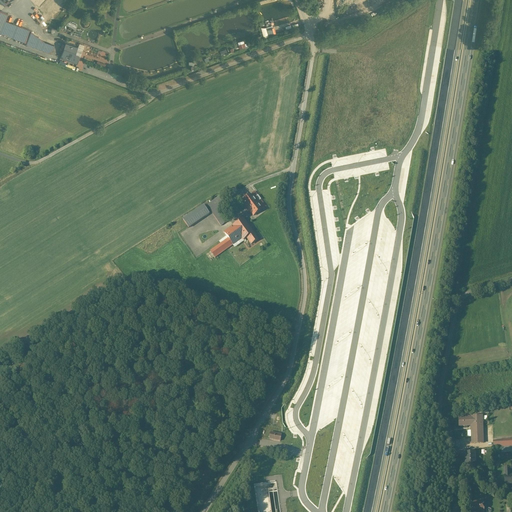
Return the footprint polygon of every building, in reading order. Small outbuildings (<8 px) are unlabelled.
[(0,10),(0,33),(52,54),(55,45),(46,42),(31,30),(6,21),(9,14),(0,10)] [(78,45),(65,41),(59,58),(77,64),(79,59),(74,57),(78,45)] [(397,101),(399,95),(380,90),(379,97),(397,101)] [(255,192),(242,201),(253,216),(266,207),(255,192)] [(224,211),(229,209),(222,197),(209,204),(221,226),(229,221),(224,211)] [(203,206),(183,220),(189,228),(209,214),(203,206)] [(258,240),(243,219),(236,224),(242,232),(230,241),(233,245),(242,239),(243,240),(246,238),(251,245),(258,240)] [(227,239),(210,251),(215,258),(232,246),(227,239)] [(482,415),(471,416),(459,417),(459,426),(471,425),(472,443),(483,443),(482,415)] [(270,432),(269,439),(280,441),(281,434),(270,432)] [(503,446),(503,452),(511,451),(511,438),(495,439),(495,446),(503,446)] [(474,452),(465,453),(465,465),(475,465),(474,452)] [(286,479),(294,482),(297,474),(287,471),(285,474),(288,475),(286,479)] [(483,501),(472,502),(472,511),(480,511),(479,511),(482,511),(483,511),(483,501)]
